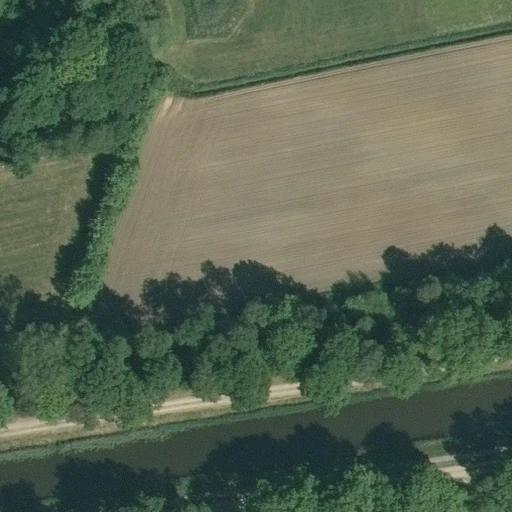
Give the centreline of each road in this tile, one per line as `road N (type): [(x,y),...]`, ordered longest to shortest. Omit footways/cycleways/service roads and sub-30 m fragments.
road 1 (track): [(52,423),(511,351)]
road 2 (track): [(209,511),(511,464)]
